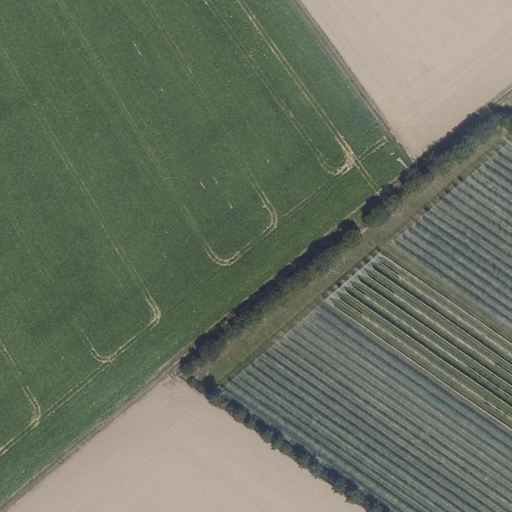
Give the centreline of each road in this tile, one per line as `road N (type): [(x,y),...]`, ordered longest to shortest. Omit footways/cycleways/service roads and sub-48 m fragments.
road 1 (track): [(0,511),(419,174)]
road 2 (track): [(292,0),(419,174)]
road 3 (track): [(419,174),(511,94)]
